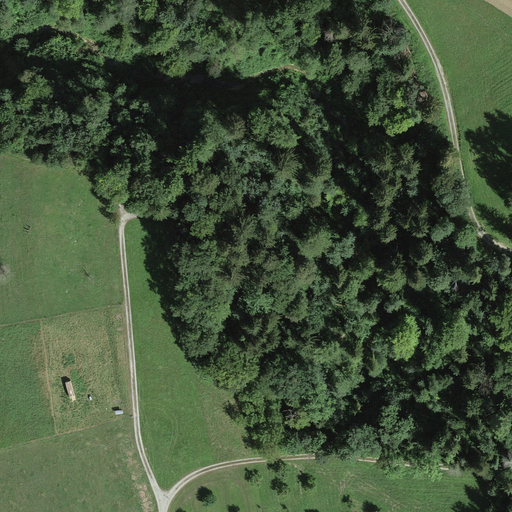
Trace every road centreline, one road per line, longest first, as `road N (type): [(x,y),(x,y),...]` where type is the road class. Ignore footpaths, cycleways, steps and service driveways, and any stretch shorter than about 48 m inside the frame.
road 1 (track): [(511,471),(331,454),(230,462),(178,481),(159,511)]
road 2 (track): [(158,506),(137,446),(118,226),(124,211),(172,212)]
road 3 (track): [(403,0),(452,107),(478,223),(511,253)]
